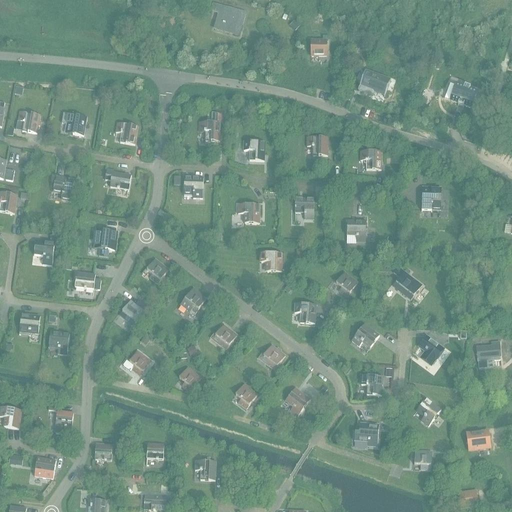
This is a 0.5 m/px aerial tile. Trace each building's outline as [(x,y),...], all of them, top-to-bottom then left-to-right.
[(239,37),(245,14),(213,6),(212,12),(221,14),(219,22),(217,21),(215,30),(239,37)] [(311,42),(311,57),(326,57),(326,42),(311,42)] [(391,81),(366,72),(358,91),(373,97),(375,91),(386,94),(391,81)] [(464,106),(471,109),(477,92),(470,90),(470,89),(464,86),(464,88),(460,86),(462,82),(451,79),(450,83),(456,85),(450,102),(458,104),(457,106),(463,108),(464,106)] [(37,135),(40,116),(19,113),(18,122),(24,123),(22,132),(37,135)] [(63,115),(62,124),(67,125),(65,134),(83,137),(87,119),(63,115)] [(220,143),(220,124),(199,123),(199,133),(205,133),(205,142),(220,143)] [(135,146),(138,128),(117,124),(115,133),(121,134),(120,144),(135,146)] [(327,157),(328,138),(307,138),(307,148),(313,148),(312,157),(327,157)] [(264,163),(265,144),(244,143),(244,152),(250,152),(249,162),(264,163)] [(381,172),(381,153),(360,152),(360,162),(366,162),(366,171),(381,172)] [(0,180),(13,183),(14,172),(5,170),(6,162),(0,161),(0,180)] [(129,192),(131,177),(113,173),(113,172),(107,170),(105,181),(111,182),(110,188),(129,192)] [(71,202),(74,181),(56,178),(53,193),(62,194),(61,200),(71,202)] [(202,200),(203,179),(184,178),(184,193),(193,193),(193,200),(202,200)] [(440,211),(441,190),(422,189),(422,204),(431,205),(431,211),(440,211)] [(17,197),(0,193),(0,203),(1,204),(0,208),(0,212),(14,215),(17,197)] [(314,221),(314,200),(295,199),(295,214),(304,214),(304,220),(314,221)] [(259,225),(260,206),(238,206),(238,215),(245,215),(244,225),(259,225)] [(365,243),(366,222),(347,222),(346,237),(356,237),(356,243),(365,243)] [(114,252),(116,233),(96,231),(94,240),(100,241),(99,250),(114,252)] [(52,267),(52,265),(54,244),(60,245),(61,237),(50,236),(50,243),(36,242),(34,257),(43,258),(42,266),(52,267)] [(282,274),(282,255),(261,254),(261,264),(267,264),(267,273),(282,274)] [(157,285),(169,271),(155,260),(147,271),(152,275),(149,279),(157,285)] [(404,273),(396,284),(401,288),(398,291),(411,301),(422,287),(404,273)] [(101,281),(95,280),(95,276),(76,274),(75,289),(100,291),(101,281)] [(347,299),(358,284),(344,274),(336,285),(341,289),(338,292),(347,299)] [(193,289),(185,300),(180,306),(190,314),(192,311),(196,314),(207,300),(193,289)] [(131,302),(120,316),(133,327),(144,312),(146,314),(150,309),(142,303),(138,308),(131,302)] [(315,325),(316,306),(295,305),(294,314),(300,315),(300,324),(315,325)] [(21,315),(19,336),(30,337),(30,335),(38,336),(40,318),(21,315)] [(370,349),(379,337),(364,325),(351,342),(359,348),(363,343),(370,349)] [(226,351),(237,337),(224,326),(215,337),(220,341),(218,345),(226,351)] [(67,356),(69,335),(50,333),(49,348),(58,349),(57,355),(67,356)] [(436,360),(443,351),(426,338),(419,348),(426,353),(421,359),(430,366),(435,359),(436,360)] [(499,343),(492,344),(492,347),(477,348),(478,363),(494,361),(494,362),(501,361),(499,343)] [(274,372),(285,357),(272,347),(263,358),(268,362),(266,365),(274,372)] [(140,377),(151,363),(138,353),(129,363),(135,367),(132,371),(140,377)] [(190,394),(201,379),(187,369),(179,380),(184,384),(182,387),(190,394)] [(381,397),(383,378),(362,377),(361,386),(367,387),(366,396),(381,397)] [(246,410),(257,396),(244,386),(235,396),(241,400),(238,404),(246,410)] [(297,418),(310,401),(295,389),(286,401),(293,407),(290,412),(297,418)] [(428,428),(441,411),(426,400),(417,412),(424,417),(421,422),(428,428)] [(49,405),(48,411),(57,413),(55,427),(54,434),(63,435),(64,434),(71,435),(74,414),(59,412),(60,406),(49,405)] [(0,413),(0,418),(5,419),(4,428),(19,431),(22,412),(1,409),(0,413)] [(377,447),(379,427),(360,425),(359,440),(368,441),(367,447),(377,447)] [(465,432),(468,453),(486,450),(483,429),(465,432)] [(163,461),(164,446),(148,445),(147,460),(163,461)] [(111,462),(112,447),(96,446),(95,461),(111,462)] [(430,472),(432,453),(415,452),(414,466),(420,466),(420,471),(430,472)] [(37,459),(34,478),(53,481),(56,462),(37,459)] [(215,482),(216,463),(195,462),(195,472),(201,472),(200,481),(215,482)] [(460,510),(478,508),(476,491),(458,494),(460,510)] [(145,496),(144,511),(153,511),(152,511),(155,511),(159,511),(165,511),(166,497),(145,496)] [(105,511),(106,502),(91,501),(91,506),(91,508),(88,508),(87,511),(105,511)]
